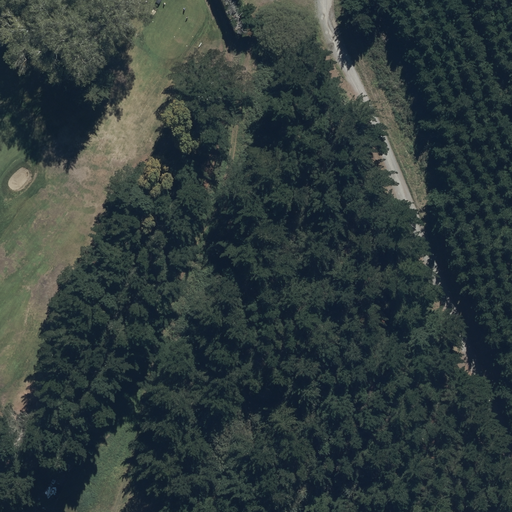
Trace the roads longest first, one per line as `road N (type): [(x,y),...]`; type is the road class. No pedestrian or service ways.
road 1 (unknown): [(287,0),(275,7),(247,71),(195,290),(112,511)]
road 2 (track): [(308,0),(511,452)]
